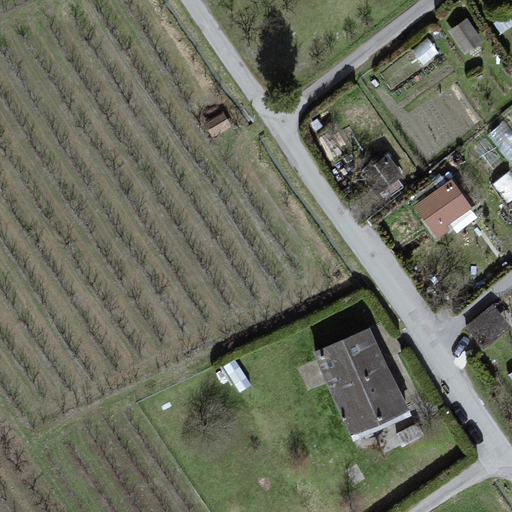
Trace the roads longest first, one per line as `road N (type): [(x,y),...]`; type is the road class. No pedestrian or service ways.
road 1 (unclassified): [(503,456),(278,120)]
road 2 (unclassified): [(278,120),(431,0)]
road 3 (unclassified): [(278,120),(196,0)]
